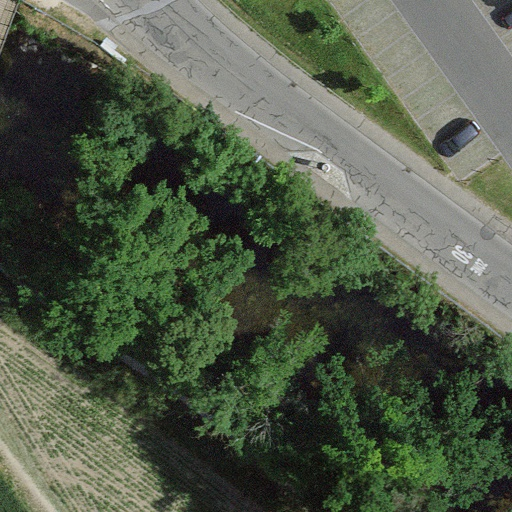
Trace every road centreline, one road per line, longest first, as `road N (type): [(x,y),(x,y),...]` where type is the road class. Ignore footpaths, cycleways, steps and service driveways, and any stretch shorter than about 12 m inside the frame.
road 1 (tertiary): [(511,283),(210,57),(150,0)]
road 2 (track): [(0,276),(170,381),(320,511)]
